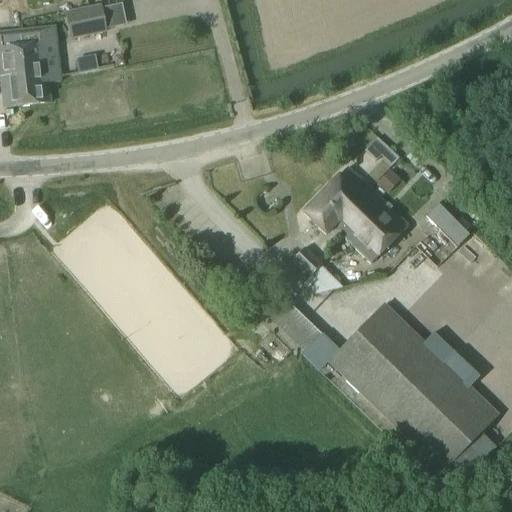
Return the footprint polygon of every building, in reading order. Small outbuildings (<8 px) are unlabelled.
[(71,40),(107,33),(102,8),(66,15),(71,40)] [(18,48),(22,77),(23,88),(49,87),(48,81),(48,80),(52,80),(47,30),(38,31),(40,46),(18,48)] [(22,77),(18,48),(40,46),(38,31),(0,34),(0,78),(2,78),(2,79),(22,77)] [(83,72),(102,68),(99,54),(79,59),(83,72)] [(22,77),(2,79),(5,108),(50,104),(51,104),(48,81),(49,87),(23,88),(22,77)] [(375,162),(381,157),(388,149),(377,138),(364,152),(375,162)] [(304,214),(326,236),(333,229),(370,266),(407,229),(347,171),(304,214)] [(376,184),(387,195),(400,181),(390,171),(376,184)] [(44,227),(54,223),(45,205),(35,210),(44,227)] [(472,238),(441,206),(428,219),(458,250),(472,238)] [(322,266),(305,249),(291,264),(308,280),(322,266)] [(285,304),(269,320),(304,353),(320,336),(285,304)] [(384,305),(328,363),(441,474),(498,416),(384,305)]
